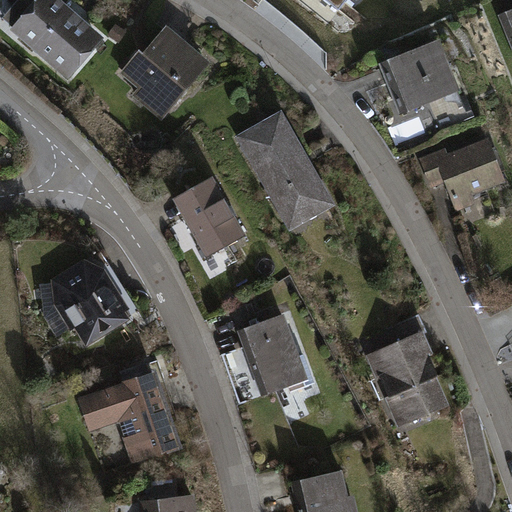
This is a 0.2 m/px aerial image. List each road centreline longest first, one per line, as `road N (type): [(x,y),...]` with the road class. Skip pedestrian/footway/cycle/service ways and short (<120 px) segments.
road 1 (residential): [(511,435),(439,263),(366,138),(313,77),(216,0)]
road 2 (residential): [(79,168),(168,294),(226,445),(239,511)]
